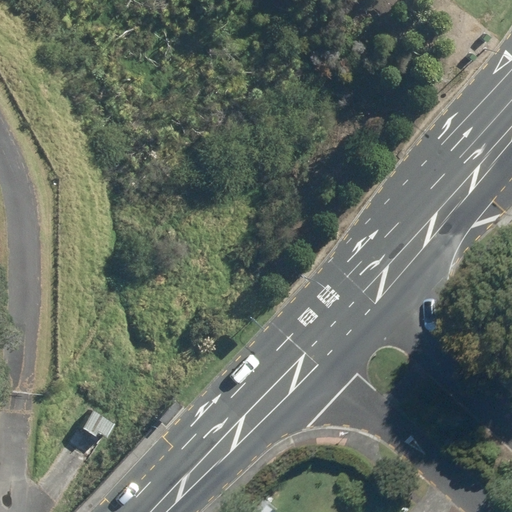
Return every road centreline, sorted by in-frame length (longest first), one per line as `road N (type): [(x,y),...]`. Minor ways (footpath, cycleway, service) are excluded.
road 1 (track): [(22,511),(3,439),(25,218),(0,117)]
road 2 (residential): [(491,511),(308,354)]
road 3 (secondary): [(308,354),(156,511)]
road 4 (residential): [(357,298),(511,440)]
road 5 (secondary): [(439,203),(511,99)]
road 6 (secondary): [(439,203),(357,298)]
